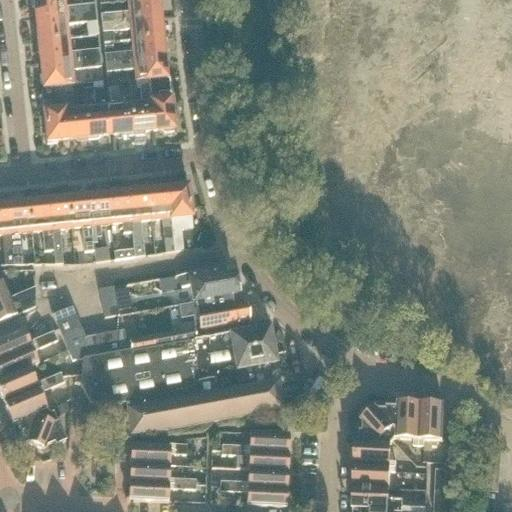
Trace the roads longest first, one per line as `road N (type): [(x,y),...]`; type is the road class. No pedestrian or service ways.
road 1 (residential): [(328,511),(336,411),(374,378),(311,335),(261,287),(230,237),(207,158)]
road 2 (residential): [(22,177),(207,158)]
road 3 (residential): [(22,177),(2,0)]
road 4 (residential): [(207,158),(190,0)]
